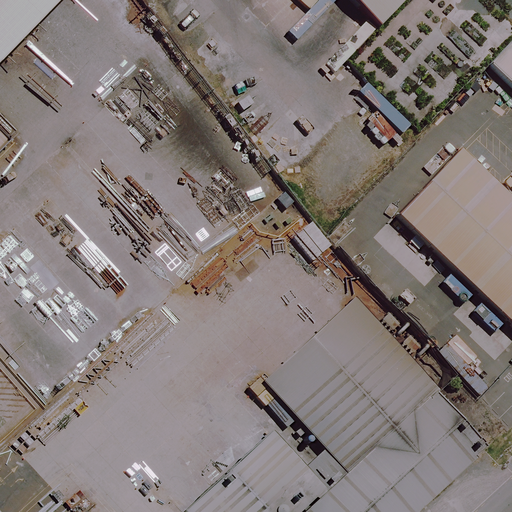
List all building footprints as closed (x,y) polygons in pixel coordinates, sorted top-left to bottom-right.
[(0,45),(43,0),(0,0),(0,145),(2,143),(0,141),(0,45)] [(323,0),(361,36),(395,0),(323,0)] [(511,35),(473,76),(511,112),(511,35)] [(511,192),(510,191),(494,208),(442,160),(380,225),(511,347),(511,192)] [(256,426),(167,511),(397,511),(473,439),(340,303),(258,383),(326,452),(303,474),(256,426)]
